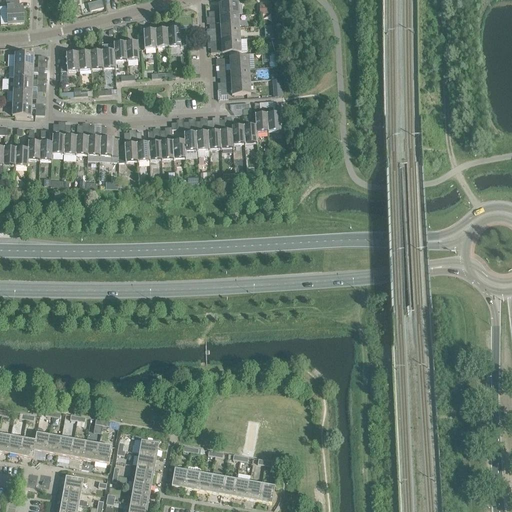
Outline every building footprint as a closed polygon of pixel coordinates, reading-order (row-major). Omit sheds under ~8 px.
[(22,9),(18,9),(17,0),(5,0),(7,26),(23,24),(22,9)] [(101,1),(87,5),(89,13),(103,9),(101,1)] [(208,19),(219,18),(238,17),(237,17),(237,5),(218,6),(219,6),(220,13),(208,14),(208,19)] [(266,5),(258,6),(259,15),(271,14),(270,5),(266,6),(266,5)] [(209,31),(220,30),(239,29),(239,28),(238,29),(237,17),(238,17),(219,18),(220,18),(220,25),(209,25),(209,31)] [(273,27),(264,28),(264,39),(273,39),(273,27)] [(210,43),(221,42),(239,41),(239,40),(238,29),(239,29),(220,30),(221,30),(221,37),(210,37),(210,43)] [(167,31),(168,50),(168,49),(179,48),(179,49),(180,49),(179,30),(178,30),(178,31),(167,32),(167,31)] [(155,32),(156,51),(156,50),(168,49),(168,50),(167,31),(166,31),(166,32),(155,32)] [(156,51),(155,32),(154,32),(143,33),(143,32),(142,32),(144,51),(156,50),(156,51)] [(239,41),(221,42),(222,49),(210,50),(211,55),(240,53),(240,52),(239,41)] [(113,45),(113,53),(114,63),(126,63),(125,44),(125,45),(113,46),(113,45)] [(125,44),(126,63),(138,62),(137,44),(136,44),(125,45),(125,44)] [(90,54),(89,54),(91,73),(91,72),(102,71),(102,72),(103,72),(101,53),(101,54),(90,54)] [(102,53),(101,53),(103,72),(103,71),(114,70),(114,71),(115,71),(114,63),(113,53),(102,54),(102,53)] [(79,73),(78,54),(77,54),(77,55),(66,56),(66,55),(65,55),(65,56),(61,56),(60,74),(66,73),(66,74),(67,74),(67,73),(78,73),(79,73)] [(78,54),(79,73),(90,72),(90,73),(91,73),(89,54),(78,55),(78,54)] [(275,54),(267,55),(269,65),(277,64),(275,54)] [(14,68),(33,69),(32,69),(32,58),(33,58),(33,57),(14,56),(14,57),(15,57),(14,68)] [(230,72),(248,71),(247,59),(248,59),(229,60),(230,60),(230,67),(230,72)] [(13,80),(32,81),(31,81),(32,70),(33,70),(33,69),(14,68),(14,69),(14,80),(13,80)] [(220,85),(230,84),(249,83),(248,71),(249,71),(248,71),(230,72),(231,79),(219,80),(220,85)] [(7,92),(13,92),(32,93),(31,93),(31,86),(31,82),(32,82),(32,81),(13,80),(7,80),(7,92)] [(281,81),(272,81),(273,99),(282,98),(281,81)] [(249,83),(230,84),(231,84),(232,96),(231,96),(250,95),(250,94),(249,95),(249,83)] [(12,104),(31,105),(30,105),(31,98),(31,93),(32,94),(32,93),(13,92),(13,93),(13,104),(12,104)] [(220,92),(217,92),(218,102),(228,102),(227,97),(220,97),(220,92)] [(31,105),(12,104),(12,105),(13,105),(12,116),(12,117),(31,117),(30,117),(30,110),(30,105),(31,106),(31,105)] [(267,115),(266,116),(268,134),(279,133),(279,134),(280,134),(279,115),(278,115),(267,116),(267,115)] [(254,116),(255,128),(256,135),(267,134),(268,134),(266,116),(255,117),(255,116),(254,116)] [(76,127),(76,138),(75,157),(76,157),(87,157),(87,158),(88,139),(81,139),(82,128),(76,127)] [(88,128),(88,139),(87,158),(87,163),(99,164),(100,139),(100,140),(93,140),(94,128),(88,128)] [(231,129),(231,133),(232,147),(233,147),(244,146),(244,147),(243,128),(231,129)] [(243,128),(244,147),(245,147),(245,146),(256,145),(256,146),(257,146),(256,135),(255,128),(243,128)] [(28,131),(27,151),(27,162),(39,162),(39,163),(40,144),(39,144),(39,145),(33,144),(33,132),(28,131)] [(208,134),(207,134),(209,153),(209,152),(220,151),(220,152),(221,152),(219,133),(219,134),(208,134)] [(220,133),(219,133),(221,152),(221,151),(232,150),(232,151),(233,151),(233,147),(232,147),(231,133),(220,134),(220,133)] [(183,135),(184,143),(185,153),(196,153),(197,153),(195,134),(195,135),(184,136),(184,135),(183,135)] [(196,134),(195,134),(197,153),(208,152),(208,153),(209,153),(207,134),(196,135),(196,134)] [(118,140),(118,165),(125,164),(125,165),(126,165),(126,164),(137,164),(136,145),(136,146),(129,146),(128,135),(123,135),(124,146),(124,147),(118,147),(118,140)] [(52,137),(51,145),(52,145),(51,156),(52,156),(63,156),(63,157),(64,138),(52,138),(52,137)] [(64,138),(63,157),(64,157),(64,156),(75,157),(76,138),(76,139),(64,139),(64,138)] [(100,139),(99,164),(117,165),(118,165),(118,140),(118,141),(112,141),(112,140),(100,140),(100,139)] [(160,144),(161,163),(161,162),(173,161),(173,162),(172,143),(172,144),(160,144)] [(172,143),(173,162),(173,161),(185,161),(185,153),(184,143),(172,144),(172,143)] [(40,144),(39,163),(39,162),(51,163),(52,156),(51,156),(52,145),(51,145),(40,145),(40,144)] [(148,145),(149,163),(161,162),(161,163),(160,144),(160,145),(148,145)] [(136,145),(137,164),(149,163),(149,164),(149,163),(148,145),(136,146),(136,145)] [(4,149),(3,149),(3,168),(14,168),(14,169),(15,169),(15,150),(15,151),(4,150),(4,149)] [(16,150),(15,150),(15,169),(15,168),(26,169),(27,169),(27,162),(27,151),(16,151),(16,150)] [(198,178),(186,179),(187,187),(198,186),(198,178)] [(34,453),(46,455),(49,437),(36,435),(34,442),(35,442),(33,453),(34,453)] [(0,454),(7,456),(10,438),(0,436),(0,454)] [(46,455),(58,457),(61,439),(49,437),(46,455)] [(135,437),(134,442),(137,442),(140,443),(157,445),(157,443),(157,442),(156,441),(135,437)] [(7,456),(19,458),(22,440),(10,438),(7,456)] [(58,457),(70,459),(73,442),(61,439),(58,457)] [(32,460),(34,453),(33,453),(35,442),(34,442),(22,440),(19,458),(32,460)] [(70,459),(83,461),(86,444),(73,442),(70,459)] [(140,443),(138,455),(156,459),(158,446),(157,445),(140,443)] [(83,461),(95,464),(98,446),(86,444),(83,461)] [(98,446),(95,464),(108,466),(111,448),(98,446)] [(138,455),(136,468),(154,471),(156,459),(138,455)] [(136,468),(134,480),(151,483),(154,471),(136,468)] [(171,488),(184,490),(187,473),(174,470),(171,488)] [(184,490),(196,493),(199,475),(187,473),(184,490)] [(196,493),(208,495),(212,477),(199,475),(196,493)] [(208,495),(221,497),(224,479),(212,477),(208,495)] [(65,479),(63,491),(80,494),(83,482),(65,479)] [(221,497),(233,499),(236,481),(224,479),(221,497)] [(134,480),(132,493),(149,496),(151,483),(134,480)] [(233,499),(246,501),(249,484),(236,481),(233,499)] [(246,501),(258,503),(261,486),(249,484),(246,501)] [(261,486),(258,503),(271,506),(274,488),(261,486)] [(63,491),(61,504),(78,507),(79,502),(80,494),(63,491)] [(132,493),(129,505),(147,508),(149,496),(132,493)]
